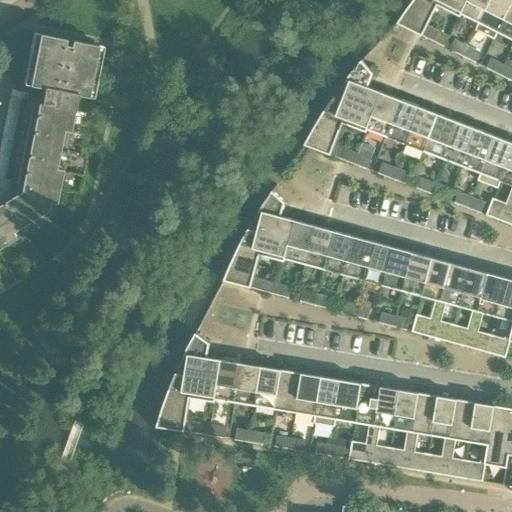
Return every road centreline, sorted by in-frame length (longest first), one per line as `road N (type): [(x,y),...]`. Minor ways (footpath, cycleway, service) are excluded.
road 1 (residential): [(511,390),(259,346)]
road 2 (residential): [(511,259),(331,211)]
